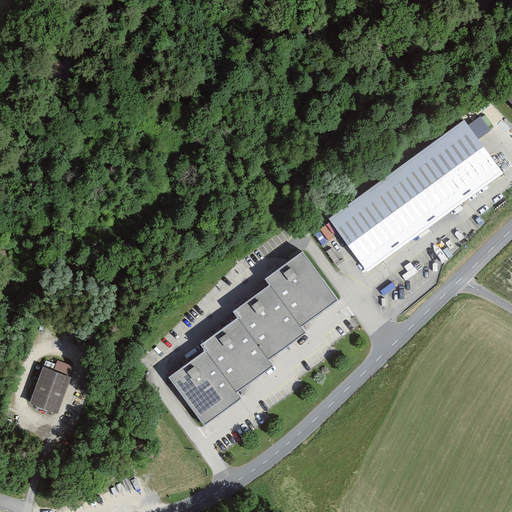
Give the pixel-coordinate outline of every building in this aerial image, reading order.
[(461,121),(324,220),(362,273),(500,174),(461,121)] [(151,132),(152,124),(143,122),(141,130),(151,132)] [(269,284),(303,331),(342,303),(308,256),(269,284)] [(237,316),(272,364),(308,338),(303,331),(274,290),(237,316)] [(205,348),(241,397),(277,371),(272,364),(241,322),(205,348)] [(209,354),(172,382),(208,430),(246,403),(241,397),(209,354)] [(73,381),(46,371),(33,405),(60,416),(73,381)]
